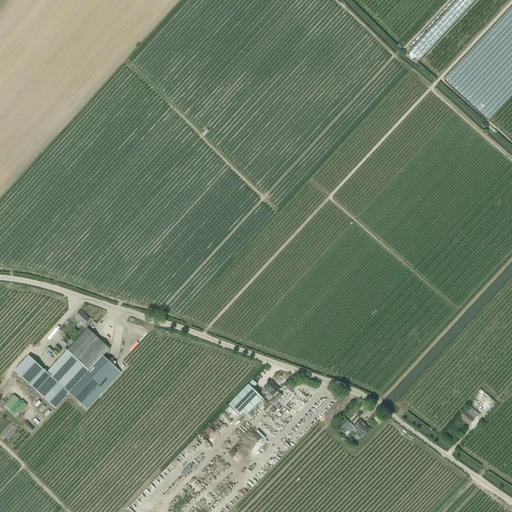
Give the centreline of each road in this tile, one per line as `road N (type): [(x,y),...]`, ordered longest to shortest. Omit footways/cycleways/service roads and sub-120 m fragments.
road 1 (unclassified): [(511,501),(339,385),(154,319),(0,277)]
road 2 (track): [(204,336),(511,1)]
road 3 (track): [(154,319),(449,0)]
road 4 (track): [(356,393),(241,511)]
